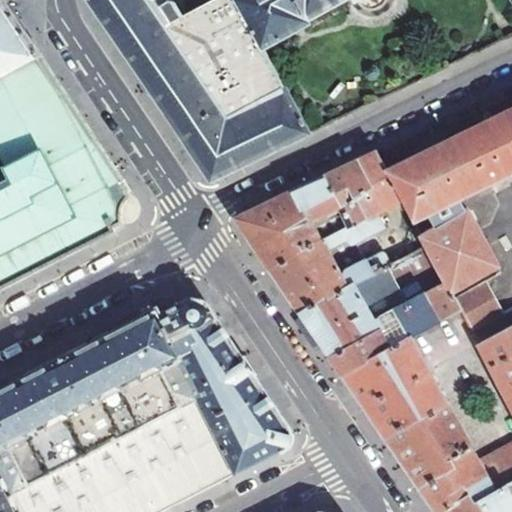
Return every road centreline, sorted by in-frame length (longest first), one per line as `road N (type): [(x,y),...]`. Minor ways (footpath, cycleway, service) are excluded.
road 1 (residential): [(511,57),(189,215)]
road 2 (residential): [(345,455),(198,232)]
road 3 (residential): [(189,215),(59,0)]
road 4 (residential): [(198,232),(0,335)]
road 5 (residential): [(235,511),(345,455)]
